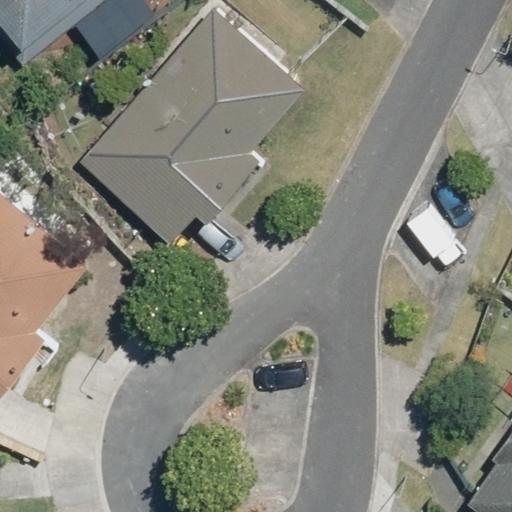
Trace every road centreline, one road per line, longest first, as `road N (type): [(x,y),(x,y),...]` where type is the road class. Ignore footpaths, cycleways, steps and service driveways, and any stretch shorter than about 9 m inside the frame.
road 1 (residential): [(162,511),(141,467),(152,410),(343,270)]
road 2 (residential): [(467,0),(343,270)]
road 3 (residential): [(343,270),(331,511)]
